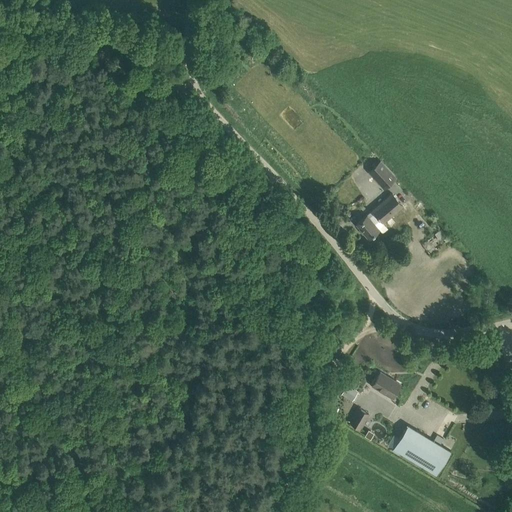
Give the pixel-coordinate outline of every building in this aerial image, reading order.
[(381,159),(368,171),(384,188),(396,176),(381,159)] [(369,238),(373,235),(379,229),(382,233),(388,228),(383,222),(402,205),(391,193),(373,210),(367,215),(367,214),(356,223),(369,238)] [(421,247),(431,259),(451,241),(441,229),(421,247)] [(404,232),(397,237),(404,245),(410,240),(404,232)] [(372,385),(392,397),(400,384),(380,371),(372,385)] [(342,394),(349,398),(355,389),(347,385),(342,394)] [(360,428),(369,413),(359,407),(350,422),(360,428)] [(434,440),(408,424),(393,448),(436,474),(450,450),(440,443),(443,438),(437,434),(434,440)] [(463,462),(460,467),(467,471),(470,466),(463,462)]
